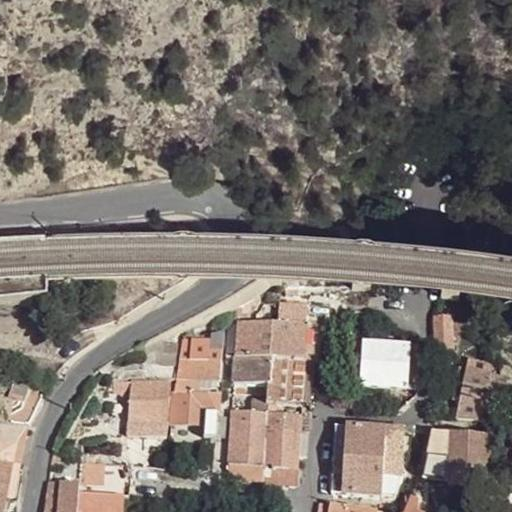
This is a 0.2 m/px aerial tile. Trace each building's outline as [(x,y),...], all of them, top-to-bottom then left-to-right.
[(462,202),(463,190),(455,188),(454,201),(462,202)] [(259,293),(238,297),(239,316),(250,316),(250,310),(256,310),(261,297),(259,293)] [(230,301),(227,303),(226,319),(229,319),(239,316),(238,297),(230,301)] [(237,327),(234,356),(270,359),(304,362),(314,363),(318,363),(322,317),(307,315),(307,304),(280,302),(278,324),(255,322),(237,321),(237,327)] [(363,311),(342,310),(341,323),(363,324),(363,311)] [(432,319),(433,352),(451,351),(449,318),(432,319)] [(226,356),(234,356),(237,327),(228,327),(226,356)] [(219,390),(219,382),(223,331),(195,339),(182,342),(174,395),(200,397),(200,393),(201,388),(219,390)] [(183,333),(182,342),(195,339),(193,331),(183,333)] [(363,388),(420,391),(417,335),(404,336),(404,346),(365,344),(363,388)] [(174,366),(176,348),(164,347),(161,340),(141,349),(142,364),(161,365),(161,366),(174,366)] [(232,383),(268,386),(270,359),(234,356),(234,363),(232,383)] [(304,362),(270,359),(268,386),(267,396),(266,399),(266,404),(268,405),(277,405),(301,407),(304,362)] [(314,363),(304,362),(301,407),(311,408),(314,363)] [(452,400),(459,402),(466,369),(459,368),(452,400)] [(456,419),(487,422),(501,392),(507,377),(466,368),(466,369),(459,402),(456,419)] [(29,386),(15,381),(9,395),(24,401),(29,386)] [(130,423),(167,425),(169,383),(114,381),(113,395),(131,396),(130,423)] [(200,397),(174,395),(172,427),(205,428),(207,394),(200,393),(200,397)] [(204,440),(215,441),(217,416),(218,395),(207,394),(205,428),(204,440)] [(266,404),(266,399),(251,398),(250,413),(268,415),(268,405),(266,404)] [(266,433),(268,415),(250,413),(239,412),(240,402),(233,401),(230,435),(266,439),(266,433)] [(277,405),(268,405),(268,415),(266,433),(299,436),(300,417),(276,415),(277,405)] [(167,440),(167,425),(130,423),(129,438),(167,440)] [(6,511),(8,499),(16,500),(27,429),(0,424),(0,511),(6,511)] [(335,427),(332,496),(344,497),(348,428),(335,427)] [(348,428),(344,497),(382,499),(383,480),(400,481),(403,431),(348,428)] [(299,436),(266,433),(266,439),(265,456),(297,459),(299,436)] [(447,480),(447,486),(480,488),(486,436),(433,434),(422,479),(447,480)] [(227,482),(263,485),(265,470),(263,470),(265,456),(266,439),(230,435),(227,482)] [(306,436),(299,436),(297,459),(305,459),(306,436)] [(212,472),(215,441),(204,440),(202,440),(198,475),(200,475),(212,472)] [(297,459),(265,456),(263,470),(265,470),(263,485),(295,488),(297,459)] [(103,486),(105,463),(81,460),(79,485),(103,486)] [(77,511),(78,498),(79,486),(73,485),(73,479),(62,477),(62,485),(58,511),(77,511)] [(400,481),(383,480),(382,499),(395,500),(400,481)] [(50,483),(44,511),(58,511),(62,485),(50,483)] [(445,489),(429,488),(435,507),(448,502),(445,493),(445,489)] [(120,511),(121,500),(78,498),(77,511),(120,511)] [(409,498),(404,511),(419,511),(416,510),(419,503),(409,498)] [(178,511),(179,503),(137,500),(136,511),(178,511)] [(218,511),(219,505),(179,503),(178,511),(218,511)]
